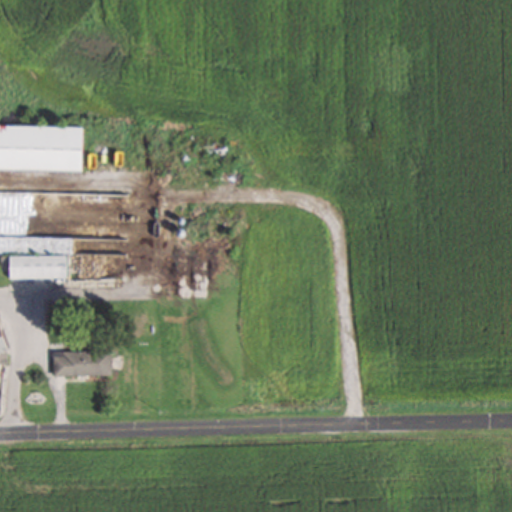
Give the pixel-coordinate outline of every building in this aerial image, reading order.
[(0,126),(0,169),(76,171),(77,128),(0,126)] [(3,278),(63,279),(63,254),(112,254),(112,238),(0,237),(0,253),(3,253),(3,278)] [(203,255),(171,255),(171,298),(203,298),(203,255)] [(113,276),(113,259),(77,259),(77,276),(113,276)] [(106,352),(49,352),(49,377),(106,377),(106,352)]
